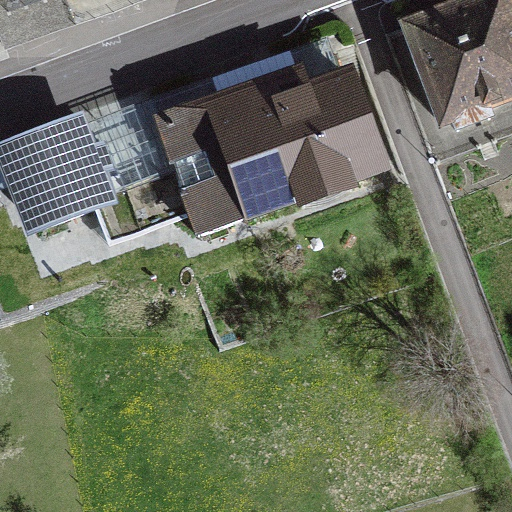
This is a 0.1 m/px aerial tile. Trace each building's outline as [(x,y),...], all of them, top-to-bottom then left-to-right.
[(62,0),(0,0),(0,35),(3,45),(70,21),(62,0)] [(511,18),(505,0),(487,0),(408,30),(443,125),(511,99),(511,18)] [(290,55),(211,83),(217,102),(160,122),(198,237),(379,172),(346,77),(302,93),(290,55)] [(68,125),(10,147),(40,230),(100,208),(89,178),(107,171),(91,129),(72,137),(68,125)] [(0,188),(11,185),(0,155),(0,188)]
